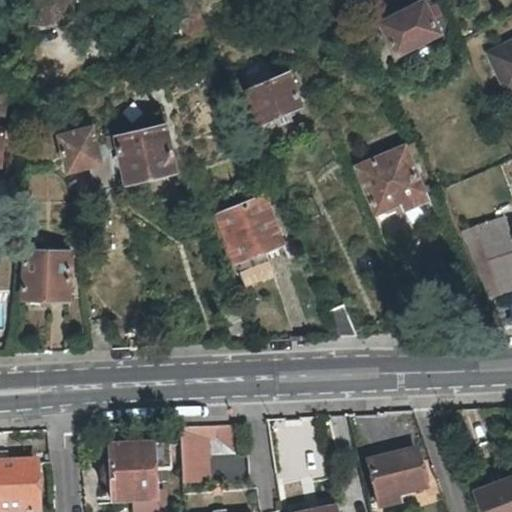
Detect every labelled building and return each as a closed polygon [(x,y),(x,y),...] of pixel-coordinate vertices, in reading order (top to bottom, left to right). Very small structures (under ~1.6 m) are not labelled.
[(411,0),(416,8),(383,25),(398,54),(400,54),(401,55),(421,44),(421,43),(440,33),(425,4),(429,2),(428,0),(411,0)] [(29,33),(55,34),(71,23),(72,6),(30,4),(29,33)] [(151,22),(164,53),(198,38),(208,33),(194,4),(184,8),(151,22)] [(270,32),(279,53),(292,48),(283,27),(270,32)] [(511,37),(490,48),(508,87),(511,84),(511,37)] [(289,74),(248,91),(261,123),(302,105),(289,74)] [(176,171),(165,125),(117,137),(128,177),(153,171),(155,176),(176,171)] [(92,127),(60,135),(69,172),(94,166),(90,149),(97,148),(92,127)] [(404,209),(426,199),(409,158),(420,154),(415,144),(405,147),(356,167),(376,212),(402,202),(404,209)] [(264,197),(218,215),(246,287),(275,277),(269,261),(284,256),(280,245),(283,244),(264,197)] [(492,298),(511,291),(511,237),(506,217),(463,231),(492,298)] [(70,252),(26,252),(26,299),(69,300),(70,252)] [(254,342),(239,303),(218,311),(230,343),(254,342)] [(345,306),(328,313),(340,337),(359,336),(345,306)] [(170,346),(188,345),(178,315),(161,320),(170,346)] [(96,350),(112,349),(107,321),(90,323),(96,350)] [(212,455),(238,454),(237,426),(181,429),(184,487),(213,485),(212,455)] [(170,446),(111,449),(115,505),(157,503),(156,473),(172,472),(170,446)] [(416,452),(369,464),(378,502),(426,490),(416,452)] [(7,466),(0,465),(0,511),(37,511),(37,465),(7,466)] [(511,511),(511,477),(477,491),(484,511),(511,511)] [(363,511),(361,497),(347,500),(348,511),(363,511)]
